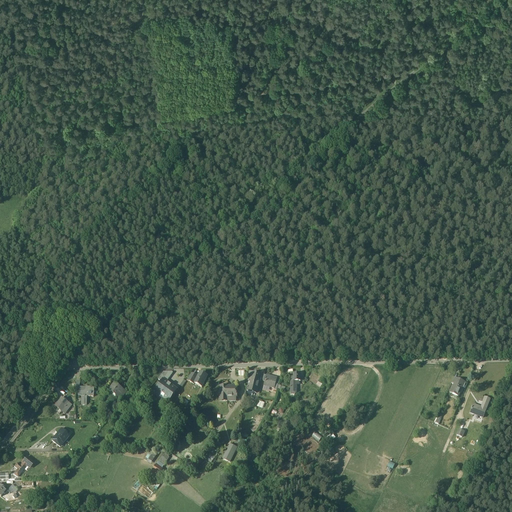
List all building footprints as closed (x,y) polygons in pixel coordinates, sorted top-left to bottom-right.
[(198,377),(191,373),(186,381),(194,385),(194,384),(198,377)] [(207,377),(200,373),(198,377),(194,384),(201,387),(207,377)] [(261,375),(253,373),(250,382),(249,387),(257,389),(261,375)] [(163,374),(159,380),(162,383),(164,380),(167,382),(173,374),(163,374)] [(293,374),(293,378),(291,378),(290,395),(294,395),(296,392),(296,382),(300,382),(300,375),(293,374)] [(276,378),(266,376),(265,382),(271,383),(270,388),(274,389),(275,384),(276,378)] [(177,390),(169,384),(167,382),(164,380),(162,383),(156,391),(169,401),(177,390)] [(465,383),(456,380),(454,385),(451,392),(459,396),(465,383)] [(122,390),(112,383),(107,390),(116,396),(119,393),(120,394),(122,390)] [(93,387),(85,387),(85,390),(83,392),(78,392),(78,396),(81,396),(81,405),(86,405),(86,400),(86,396),(93,397),(93,387)] [(236,387),(227,387),(227,397),(236,397),(236,395),(236,394),(236,387)] [(122,390),(120,394),(119,393),(116,396),(121,399),(126,393),(122,390)] [(192,393),(186,390),(183,397),(188,399),(190,400),(192,393)] [(196,395),(192,393),(190,400),(188,399),(188,400),(190,401),(192,396),(195,398),(196,395)] [(63,399),(61,398),(54,406),(61,412),(65,407),(68,403),(64,400),(63,399)] [(481,409),(473,406),(470,414),(474,416),(475,415),(481,417),(483,413),(485,414),(487,411),(486,411),(490,400),(485,398),(483,402),(484,402),(481,409)] [(114,399),(107,409),(111,411),(117,402),(114,399)] [(69,437),(60,430),(55,437),(59,441),(63,444),(69,437)] [(229,445),(224,456),(231,460),(237,448),(229,445)] [(149,452),(145,460),(152,464),(156,455),(149,452)] [(164,453),(156,465),(161,469),(167,461),(165,460),(168,456),(164,453)] [(26,458),(20,467),(24,470),(26,467),(28,469),(33,463),(26,458)] [(390,463),(387,469),(393,471),(396,466),(390,463)] [(20,467),(16,464),(13,467),(17,470),(13,475),(17,478),(24,470),(20,467)] [(8,491),(14,496),(18,491),(13,486),(8,491)]
